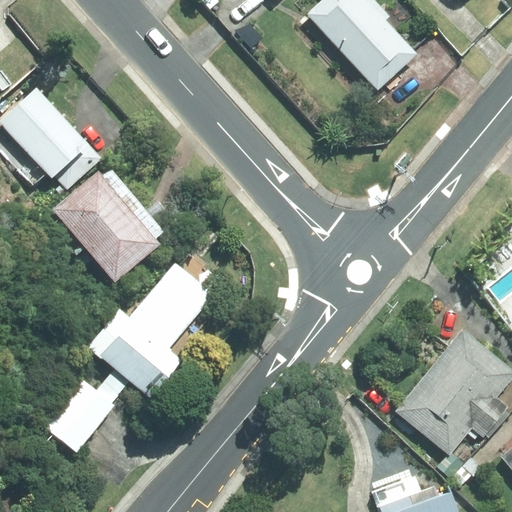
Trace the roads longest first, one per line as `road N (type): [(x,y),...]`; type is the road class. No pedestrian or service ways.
road 1 (tertiary): [(343,253),(107,0)]
road 2 (tertiary): [(345,291),(166,511)]
road 3 (residential): [(511,97),(377,253)]
